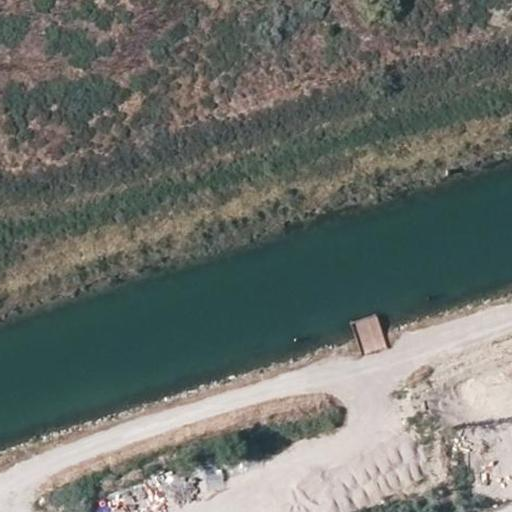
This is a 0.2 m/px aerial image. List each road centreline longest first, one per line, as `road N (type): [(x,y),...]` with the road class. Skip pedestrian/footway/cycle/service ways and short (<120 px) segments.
road 1 (track): [(511,316),(37,464),(0,486)]
road 2 (track): [(276,511),(359,483),(388,354)]
